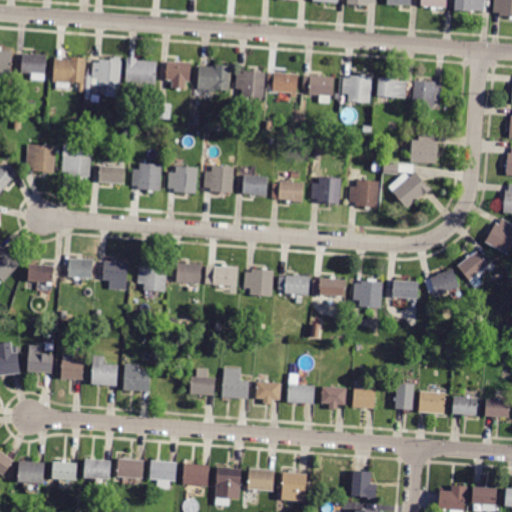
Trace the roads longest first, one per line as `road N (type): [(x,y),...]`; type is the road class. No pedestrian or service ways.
road 1 (residential): [(480,50),(466,204),(427,241),(43,217)]
road 2 (residential): [(511,52),(0,12)]
road 3 (residential): [(511,453),(30,417)]
